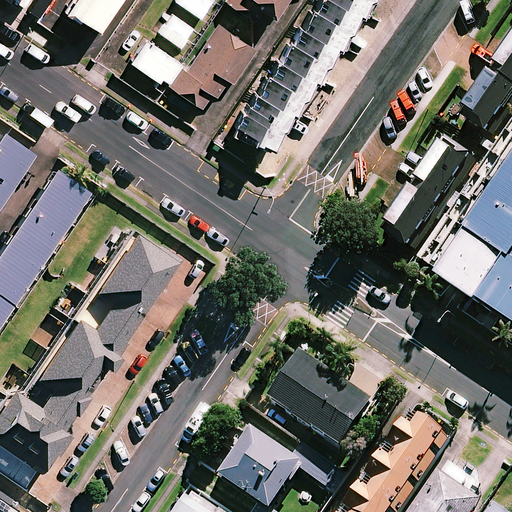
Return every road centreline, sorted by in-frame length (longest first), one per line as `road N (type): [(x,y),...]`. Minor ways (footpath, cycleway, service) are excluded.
road 1 (secondary): [(0,57),(282,249)]
road 2 (residential): [(111,511),(259,309),(282,249)]
road 3 (residential): [(282,249),(290,219),(440,0)]
road 4 (secondary): [(282,249),(511,407)]
